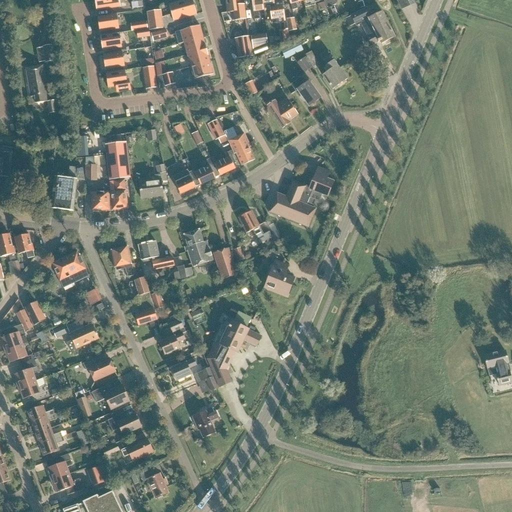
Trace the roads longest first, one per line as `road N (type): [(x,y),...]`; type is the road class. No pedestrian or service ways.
road 1 (tertiary): [(257,431),(381,131)]
road 2 (residential): [(81,4),(97,96),(109,104),(226,85),(208,0)]
road 3 (residential): [(206,504),(88,244),(88,228)]
road 4 (residential): [(324,128),(254,179),(193,209),(88,228)]
road 5 (unclassified): [(511,465),(358,467),(257,431)]
road 6 (tertiary): [(381,131),(436,0)]
